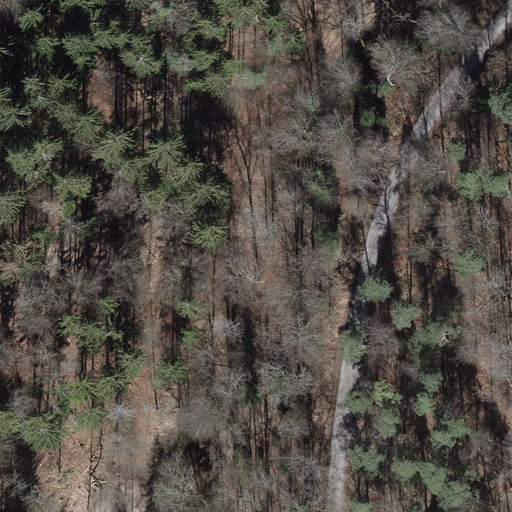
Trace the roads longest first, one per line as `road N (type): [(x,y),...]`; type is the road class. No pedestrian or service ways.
road 1 (track): [(146,511),(166,335),(193,251),(268,127),(389,0)]
road 2 (residential): [(511,10),(393,180),(362,315),(334,511)]
road 3 (track): [(268,127),(218,103),(141,116),(51,172),(0,235)]
